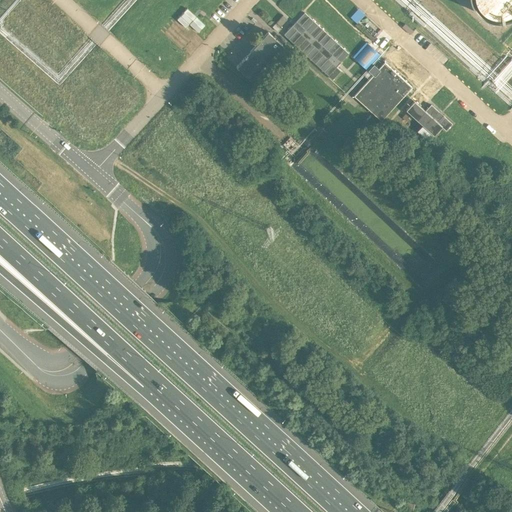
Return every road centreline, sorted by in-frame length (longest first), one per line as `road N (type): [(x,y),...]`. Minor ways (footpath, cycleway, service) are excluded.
road 1 (motorway): [(343,511),(0,202)]
road 2 (motorway): [(0,241),(199,425)]
road 3 (motorway): [(0,269),(121,373),(199,425)]
road 4 (motorway): [(199,425),(294,511)]
